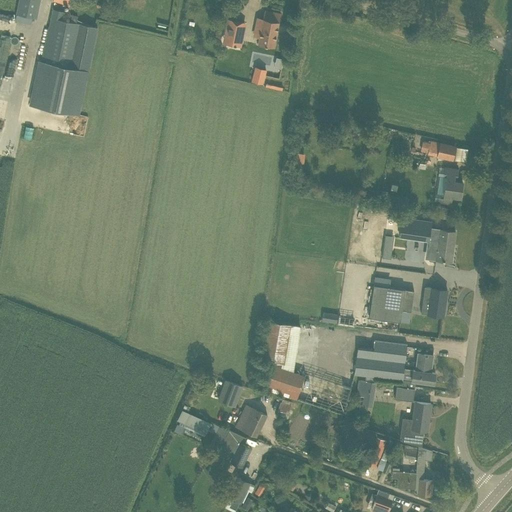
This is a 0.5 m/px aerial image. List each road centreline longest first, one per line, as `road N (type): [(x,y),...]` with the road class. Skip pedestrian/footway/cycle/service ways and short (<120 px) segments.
road 1 (unclassified): [(496,496),(465,460),(464,391),(511,67)]
road 2 (unclassified): [(511,41),(360,0)]
